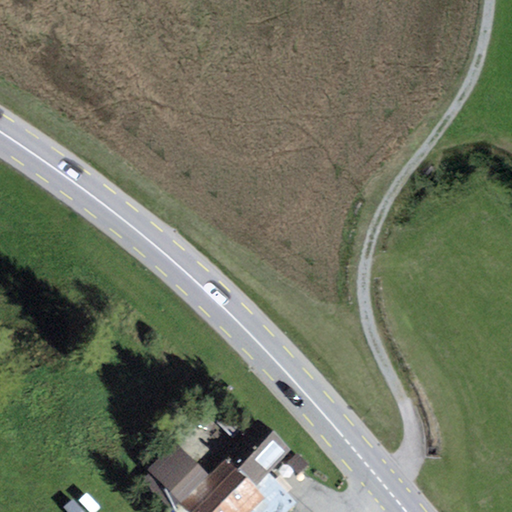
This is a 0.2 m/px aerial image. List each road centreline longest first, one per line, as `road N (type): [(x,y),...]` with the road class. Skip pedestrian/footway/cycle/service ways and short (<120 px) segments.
road 1 (track): [(491,0),(471,80),(385,202),(366,257),(369,329),(413,433),(391,494),(375,511)]
road 2 (primary): [(406,511),(241,325),(88,193),(0,132)]
